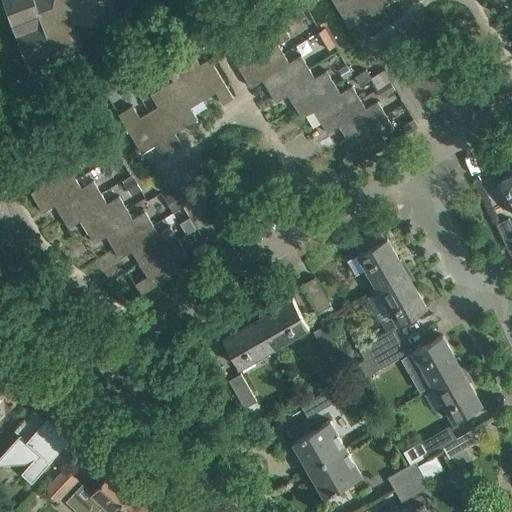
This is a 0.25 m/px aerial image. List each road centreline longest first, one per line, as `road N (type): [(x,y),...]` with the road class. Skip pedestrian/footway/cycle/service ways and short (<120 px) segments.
road 1 (residential): [(94,377),(144,333),(400,172)]
road 2 (residential): [(400,172),(471,305),(503,293),(511,312)]
road 3 (tertiary): [(240,511),(94,377)]
road 4 (tertiary): [(94,377),(36,308),(0,223)]
road 5 (residential): [(400,172),(511,104)]
